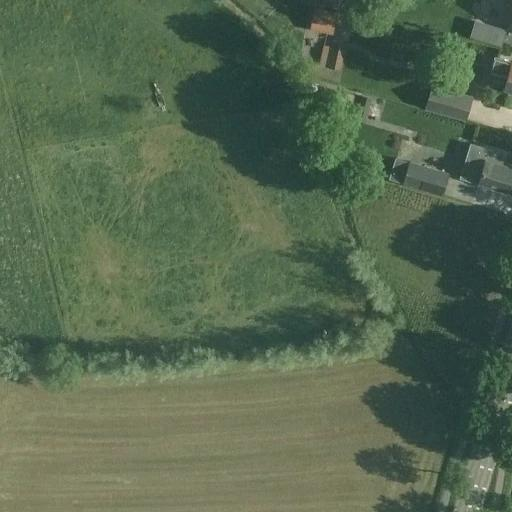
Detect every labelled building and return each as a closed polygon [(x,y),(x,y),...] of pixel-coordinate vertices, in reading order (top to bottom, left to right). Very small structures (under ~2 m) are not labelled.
[(311,29),(333,33),(337,14),(315,10),(311,29)] [(340,70),(344,51),(331,48),(327,67),(340,70)] [(430,110),(468,121),(475,98),(436,87),(430,110)] [(327,107),(348,114),(353,95),(332,89),(327,107)] [(503,154),(469,144),(460,178),(510,193),(511,184),(511,167),(500,164),(503,154)] [(449,174),(409,161),(402,184),(442,196),(449,174)]
